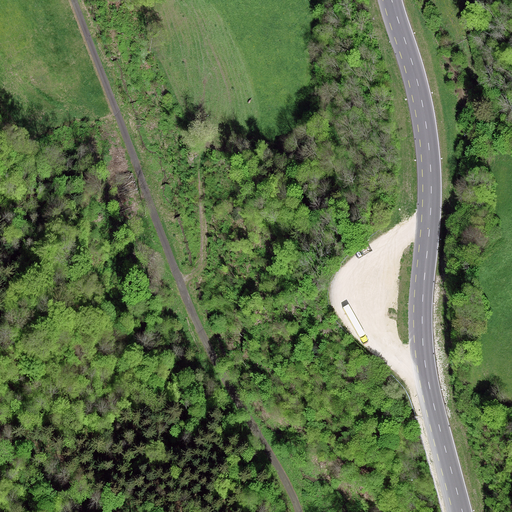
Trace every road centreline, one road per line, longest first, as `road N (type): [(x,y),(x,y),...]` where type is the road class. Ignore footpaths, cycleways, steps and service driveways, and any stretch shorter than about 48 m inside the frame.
road 1 (track): [(73,0),(181,280),(299,511)]
road 2 (primary): [(391,0),(426,129),(430,217),(417,324),(459,511)]
road 3 (track): [(430,217),(369,258),(360,310),(367,333),(427,390)]
road 4 (track): [(181,280),(201,268),(200,156)]
